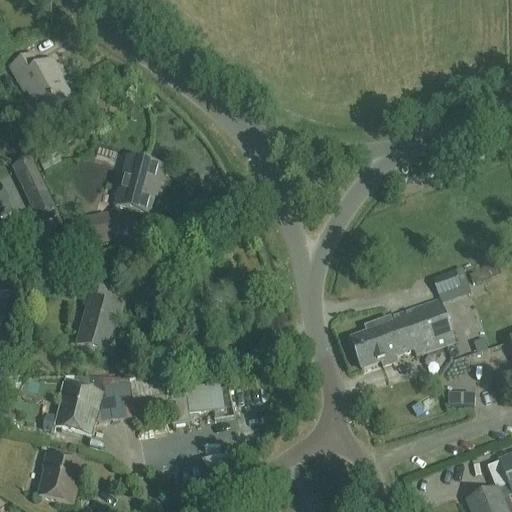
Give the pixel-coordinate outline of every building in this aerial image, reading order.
[(73,106),(63,88),(62,89),(58,82),(62,80),(52,63),(39,70),(32,58),(9,71),(24,96),(27,94),(43,123),(73,106)] [(39,163),(44,172),(61,163),(57,154),(39,163)] [(155,189),(158,190),(164,170),(129,159),(115,207),(148,216),(155,189)] [(13,170),(30,205),(48,196),(31,161),(13,170)] [(0,236),(3,235),(0,229),(0,218),(12,213),(0,188),(0,236)] [(111,216),(88,221),(93,244),(116,240),(111,216)] [(455,273),(433,281),(441,306),(471,296),(465,279),(458,281),(455,273)] [(73,292),(83,296),(88,280),(77,277),(73,292)] [(470,283),(473,294),(488,289),(485,278),(470,283)] [(123,311),(118,310),(105,305),(111,287),(90,281),(84,299),(89,301),(75,347),(113,358),(121,331),(118,330),(123,311)] [(0,365),(6,367),(24,303),(0,296),(0,365)] [(415,358),(454,345),(440,302),(368,327),(370,333),(350,340),(361,371),(380,365),(382,369),(397,364),(395,360),(413,353),(415,358)] [(511,389),(511,379),(511,376),(495,382),(499,394),(511,389)] [(222,378),(190,387),(199,419),(231,411),(222,378)] [(61,402),(54,429),(89,438),(96,413),(97,413),(102,396),(63,386),(59,402),(61,402)] [(127,407),(137,433),(154,427),(144,401),(127,407)] [(80,483),(86,458),(50,450),(48,457),(46,456),(42,472),(43,472),(37,499),(72,508),(78,483),(80,483)] [(504,511),(501,502),(511,498),(511,497),(511,456),(498,463),(508,488),(497,492),(496,491),(466,503),(469,511),(504,511)]
